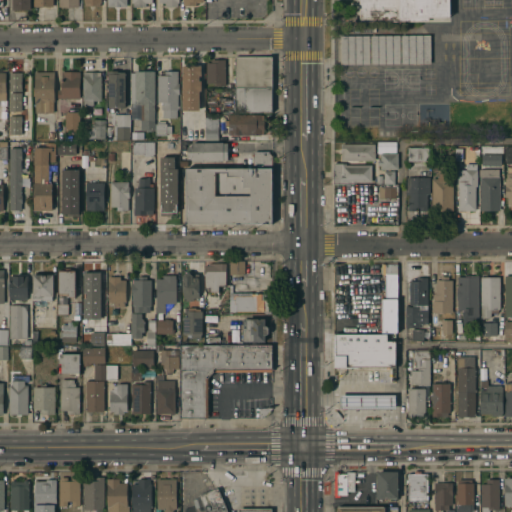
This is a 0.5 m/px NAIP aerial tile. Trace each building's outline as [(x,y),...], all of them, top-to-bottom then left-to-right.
[(29,0),(29,9),(11,9),(11,0),(29,0)] [(448,0),(449,17),(427,17),(427,21),(358,21),(358,0),(448,0)] [(429,34),(429,63),(339,64),(339,35),(429,34)] [(234,57),(271,57),(271,88),(234,88),(234,57)] [(224,86),(215,86),(215,83),(206,83),(205,63),(210,63),(210,60),(224,60),(224,86)] [(181,65),(200,65),(200,76),(198,76),(198,81),(200,81),(200,91),(198,91),(198,110),(181,110),(181,65)] [(53,71),(53,102),(52,102),(52,113),(34,113),(33,72),(53,71)] [(108,102),(108,96),(106,96),(106,91),(108,91),(107,71),(127,71),(127,101),(108,102)] [(153,129),(150,129),(150,131),(146,131),(146,130),(139,130),(139,108),(136,108),(136,104),(134,104),(134,71),(153,71),(153,129)] [(156,102),(156,71),(163,71),(177,71),(177,83),(178,83),(178,94),(177,94),(177,118),(162,118),(162,110),(161,110),(161,102),(156,102)] [(79,99),(57,99),(57,89),(60,89),(61,72),(79,72),(79,99)] [(92,101),(92,105),(83,105),(83,100),(82,100),(82,72),(100,72),(100,101),(92,101)] [(20,73),(20,91),(9,91),(8,73),(20,73)] [(271,88),(271,112),(234,112),(234,88),(271,88)] [(20,93),(20,111),(9,111),(9,93),(20,93)] [(78,131),(64,131),(64,112),(78,112),(78,131)] [(129,140),(115,140),(115,114),(128,114),(129,115),(129,140)] [(228,114),(259,114),(259,116),(262,116),(262,120),(263,120),(263,129),(263,133),(259,133),(259,135),(228,135),(228,127),(224,127),(224,120),(228,120),(228,114)] [(20,116),(20,134),(8,135),(8,116),(20,116)] [(204,138),(204,117),(217,117),(217,138),(204,138)] [(104,138),(87,138),(87,130),(90,130),(90,127),(93,127),(93,120),(104,120),(104,138)] [(156,124),(156,121),(164,121),(164,124),(167,124),(167,126),(170,126),(170,133),(165,133),(165,135),(155,135),(155,124),(156,124)] [(47,162),(47,165),(41,165),(41,170),(32,170),(32,163),(33,163),(33,147),(44,147),(44,142),(54,142),(54,162),(47,162)] [(75,154),(74,142),(55,142),(56,155),(75,154)] [(132,142),(153,142),(153,154),(131,154),(132,142)] [(222,142),(222,143),(226,143),(226,160),(222,160),(222,161),(191,161),(191,157),(186,157),(186,147),(190,147),(190,143),(222,142)] [(340,144),(373,144),(373,160),(339,160),(340,144)] [(511,146),(504,146),(503,162),(511,162),(511,146)] [(427,147),(427,161),(406,161),(407,147),(427,147)] [(479,158),(478,158),(478,147),(479,147),(502,147),(502,161),(490,161),(490,158),(479,158)] [(20,148),(20,151),(21,151),(21,160),(20,160),(20,177),(21,178),(21,186),(20,186),(20,195),(21,195),(21,203),(20,203),(20,210),(18,210),(18,212),(13,212),(13,210),(9,210),(9,148),(20,148)] [(91,149),(91,156),(93,156),(93,161),(86,161),(86,155),(82,155),(82,149),(91,149)] [(252,151),(268,151),(271,154),(271,168),(252,168),(252,151)] [(113,153),(115,153),(115,160),(113,160),(113,161),(107,161),(107,153),(113,153)] [(379,166),(376,166),(376,160),(379,160),(379,153),(396,153),(396,169),(379,169),(379,166)] [(344,163),(344,165),(370,165),(370,182),(354,182),(354,184),(331,184),(331,163),(333,163),(344,163)] [(479,211),(479,169),(482,169),(482,163),(498,163),(498,211),(479,211)] [(55,183),(55,164),(47,164),(47,183),(55,183)] [(271,168),(271,223),(185,223),(185,169),(252,168),(271,168)] [(457,210),(456,181),(458,181),(458,170),(475,170),(475,186),(474,186),(474,210),(457,210)] [(393,184),(381,183),(381,179),(382,179),(382,171),(393,171),(393,184)] [(71,182),(71,174),(79,174),(79,182),(79,210),(72,210),(72,212),(62,212),(62,182),(71,182)] [(176,211),(160,210),(160,174),(177,175),(176,211)] [(381,175),(381,183),(372,183),(372,175),(381,175)] [(444,178),(444,176),(451,176),(451,211),(430,211),(430,178),(444,178)] [(405,190),(405,177),(428,177),(428,194),(425,194),(425,210),(418,210),(418,208),(414,208),(414,210),(407,210),(407,197),(404,197),(404,190),(405,190)] [(138,188),(138,178),(148,179),(148,188),(153,188),(153,210),(152,210),(152,215),(133,215),(133,188),(138,188)] [(127,181),(127,187),(128,187),(128,197),(127,197),(127,210),(116,210),(116,207),(110,207),(110,181),(127,181)] [(102,211),(85,210),(85,182),(103,182),(102,211)] [(51,183),(50,210),(32,210),(32,183),(51,183)] [(395,187),(394,198),(377,198),(378,187),(395,187)] [(229,274),(229,261),(244,261),(244,274),(229,274)] [(208,266),(208,263),(225,263),(225,286),(217,286),(217,292),(209,292),(209,288),(203,288),(203,265),(208,266)] [(380,330),(378,330),(378,325),(380,325),(380,321),(378,321),(378,310),(380,310),(380,306),(378,306),(378,301),(380,301),(380,299),(384,299),(384,274),(381,274),(381,264),(395,264),(395,332),(380,332),(380,330)] [(74,296),(68,296),(68,293),(58,293),(58,271),(74,271),(74,296)] [(88,276),(88,272),(96,272),(96,276),(100,276),(100,300),(93,300),(93,307),(83,307),(83,276),(88,276)] [(184,273),(189,273),(190,274),(198,274),(198,298),(192,298),(192,300),(185,300),(185,298),(182,298),(182,292),(181,292),(181,275),(184,273)] [(52,296),(51,296),(51,300),(32,300),(32,274),(52,274),(52,296)] [(175,303),(172,303),(172,334),(155,334),(155,320),(164,320),(164,313),(155,313),(155,307),(155,279),(162,279),(162,275),(175,275),(175,303)] [(477,317),(461,317),(461,313),(458,313),(458,310),(456,310),(456,277),(467,277),(467,275),(477,275),(477,317)] [(503,317),(511,317),(511,275),(502,276),(503,317)] [(26,296),(26,300),(9,300),(9,296),(8,296),(8,276),(26,276),(26,296)] [(119,276),(119,280),(125,280),(125,302),(123,302),(123,307),(113,307),(112,303),(107,303),(107,276),(119,276)] [(150,306),(142,306),(142,312),(132,312),(133,305),(131,305),(131,280),(137,280),(137,276),(146,276),(146,280),(150,280),(150,306)] [(450,312),(431,312),(431,301),(432,301),(432,294),(434,294),(434,280),(439,280),(439,276),(447,276),(447,280),(450,280),(450,312)] [(416,281),(416,278),(426,277),(426,305),(408,305),(408,281),(416,281)] [(490,318),(479,318),(479,277),(497,277),(498,309),(496,313),(490,313),(490,318)] [(262,311),(229,312),(229,299),(233,299),(233,296),(251,296),(251,294),(261,293),(261,300),(262,300),(262,311)] [(34,303),(45,303),(45,322),(34,322),(34,303)] [(67,314),(57,314),(57,304),(67,304),(67,314)] [(25,305),(25,338),(8,338),(8,305),(25,305)] [(404,327),(404,306),(417,305),(417,327),(405,327),(404,327)] [(201,334),(200,334),(200,339),(190,339),(190,334),(182,334),(182,317),(187,317),(187,311),(187,307),(195,307),(195,308),(199,308),(199,311),(201,311),(201,334)] [(141,313),(140,321),(143,321),(143,332),(140,332),(140,338),(130,338),(131,313),(141,313)] [(241,319),(264,319),(264,326),(266,326),(267,328),(267,333),(266,335),(264,335),(264,342),(241,342),(241,319)] [(141,345),(141,338),(146,338),(146,331),(147,331),(147,320),(154,320),(154,345),(141,345)] [(450,320),(450,333),(440,333),(440,320),(450,320)] [(75,342),(61,342),(61,337),(58,337),(58,332),(61,332),(61,324),(67,325),(67,321),(72,322),(71,325),(75,325),(75,342)] [(487,341),(487,328),(502,328),(502,321),(504,321),(504,341),(487,341)] [(411,329),(428,330),(428,341),(411,340),(411,329)] [(102,345),(103,333),(90,332),(89,345),(102,345)] [(106,345),(106,334),(129,333),(129,345),(106,345)] [(81,334),(90,334),(90,344),(81,344),(81,334)] [(394,341),(385,341),(386,335),(333,334),(333,367),(394,368),(394,341)] [(389,362),(389,346),(356,346),(356,334),(394,334),(394,381),(388,381),(388,390),(387,390),(387,399),(383,399),(383,401),(393,401),(393,417),(369,417),(369,401),(366,401),(366,388),(367,388),(367,362),(389,362)] [(207,418),(180,418),(180,345),(270,345),(270,372),(213,372),(207,378),(207,418)] [(30,358),(19,358),(19,356),(17,355),(17,352),(19,352),(19,346),(30,346),(30,358)] [(172,350),(172,346),(178,347),(177,369),(172,369),(172,372),(164,372),(164,369),(159,369),(159,350),(172,350)] [(104,363),(89,363),(90,366),(81,366),(81,347),(104,347),(104,363)] [(152,350),(152,369),(147,369),(147,366),(131,366),(131,350),(133,350),(152,350)] [(413,358),(413,350),(428,350),(428,385),(416,385),(416,384),(409,384),(409,370),(415,370),(415,358),(413,358)] [(78,375),(75,375),(75,373),(60,372),(60,363),(58,363),(58,354),(79,354),(78,375)] [(456,358),(457,358),(457,355),(461,355),(461,356),(473,356),(473,389),(475,389),(475,392),(473,392),(473,417),(456,417),(456,358)] [(105,379),(105,380),(93,380),(93,364),(104,364),(104,365),(105,365),(105,379)] [(115,365),(115,379),(105,379),(105,365),(115,365)] [(131,369),(140,369),(140,381),(130,381),(131,369)] [(8,414),(8,385),(11,385),(11,380),(12,380),(12,375),(28,375),(28,381),(23,381),(23,385),(27,385),(27,414),(8,414)] [(155,386),(155,376),(164,376),(164,378),(173,378),(173,386),(155,386)] [(73,379),(73,383),(74,383),(74,387),(79,387),(79,414),(66,414),(66,410),(60,410),(59,379),(73,379)] [(501,413),(500,413),(500,416),(490,416),(490,414),(479,414),(479,380),(486,380),(486,386),(499,386),(501,387),(501,413)] [(85,411),(85,381),(103,381),(103,411),(85,411)] [(149,414),(131,414),(131,385),(142,385),(142,381),(149,381),(149,414)] [(511,382),(503,382),(503,416),(511,416),(511,382)] [(126,411),(122,411),(122,414),(113,414),(113,411),(109,411),(109,390),(113,390),(112,386),(115,386),(115,384),(126,383),(126,411)] [(446,412),(446,416),(430,416),(430,399),(430,383),(448,383),(449,412),(446,412)] [(173,389),(174,389),(174,413),(155,414),(155,386),(173,386),(173,389)] [(54,414),(40,414),(40,409),(32,409),(32,387),(54,387),(54,414)] [(423,388),(423,394),(427,394),(427,412),(423,412),(423,417),(406,417),(406,388),(423,388)] [(258,409),(259,408),(271,407),(262,418),(258,417),(258,409)] [(413,474),(413,472),(420,471),(420,474),(426,474),(426,501),(406,501),(406,474),(413,474)] [(338,472),(338,474),(345,474),(345,472),(355,472),(355,490),(353,492),(345,492),(345,495),(338,495),(338,497),(333,497),(333,472),(336,472),(338,472)] [(375,472),(396,472),(396,499),(395,499),(395,503),(389,503),(389,499),(375,499),(375,472)] [(71,506),(71,501),(66,501),(66,506),(58,506),(58,481),(59,481),(59,477),(67,477),(67,481),(70,481),(70,477),(77,477),(77,481),(79,481),(79,506),(71,506)] [(83,510),(83,481),(94,481),(94,477),(103,477),(103,510),(83,510)] [(511,477),(502,478),(503,506),(511,505),(511,477)] [(118,479),(118,483),(126,483),(126,506),(127,506),(127,511),(105,511),(106,479),(118,479)] [(137,484),(137,479),(149,479),(149,484),(151,484),(151,508),(149,508),(149,511),(131,511),(131,484),(137,484)] [(175,479),(175,509),(174,509),(174,510),(172,510),(172,511),(163,511),(163,509),(156,509),(156,479),(175,479)] [(456,483),(456,480),(470,479),(470,483),(472,483),(472,511),(468,511),(454,511),(454,494),(455,494),(455,483),(456,483)] [(497,510),(488,510),(488,511),(480,511),(480,507),(479,507),(479,484),(485,484),(485,479),(497,479),(497,510)] [(9,510),(9,501),(8,501),(8,499),(9,499),(9,482),(10,482),(10,480),(15,480),(15,481),(22,481),(22,480),(26,480),(26,482),(28,482),(28,510),(9,510)] [(55,503),(53,503),(52,507),(50,507),(50,508),(43,508),(43,506),(34,506),(34,481),(55,481),(55,503)] [(450,483),(450,505),(447,505),(447,510),(433,510),(433,483),(450,483)] [(204,511),(198,495),(216,488),(225,511),(204,511)]
